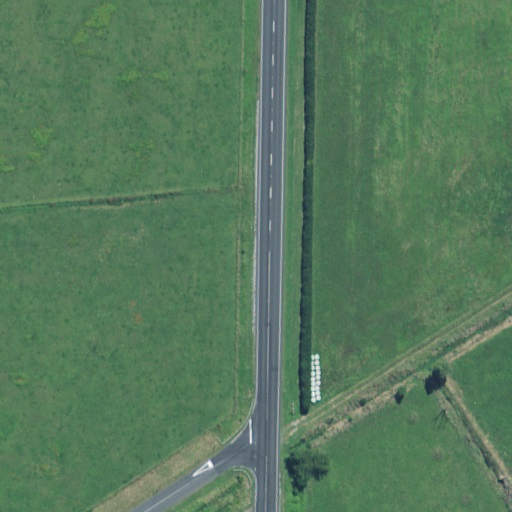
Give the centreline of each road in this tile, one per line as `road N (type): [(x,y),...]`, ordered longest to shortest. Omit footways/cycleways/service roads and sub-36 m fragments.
road 1 (tertiary): [(267,442),(275,0)]
road 2 (unclassified): [(147,511),(251,444),(267,442)]
